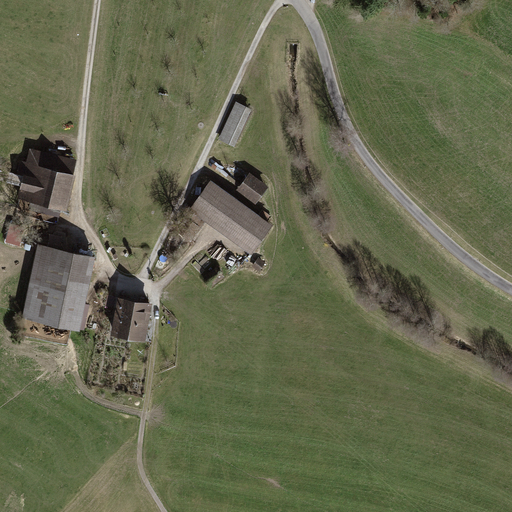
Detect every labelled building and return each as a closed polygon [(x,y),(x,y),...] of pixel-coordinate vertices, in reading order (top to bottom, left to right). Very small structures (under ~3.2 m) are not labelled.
[(251,111),(236,104),(219,140),(234,147),(251,111)] [(76,157),(30,146),(27,161),(20,159),(16,173),(10,172),(8,182),(20,185),(18,196),(67,208),(75,170),(73,170),(76,157)] [(267,184),(249,170),(237,186),(255,200),(267,184)] [(274,220),(211,177),(190,207),(252,251),(274,220)] [(204,227),(192,219),(183,232),(195,240),(204,227)] [(94,251),(38,240),(23,314),(84,326),(89,301),(85,300),(94,251)] [(265,261),(259,256),(251,265),(258,270),(265,261)] [(225,275),(217,265),(203,276),(211,286),(225,275)] [(152,299),(117,293),(111,331),(146,337),(152,299)]
